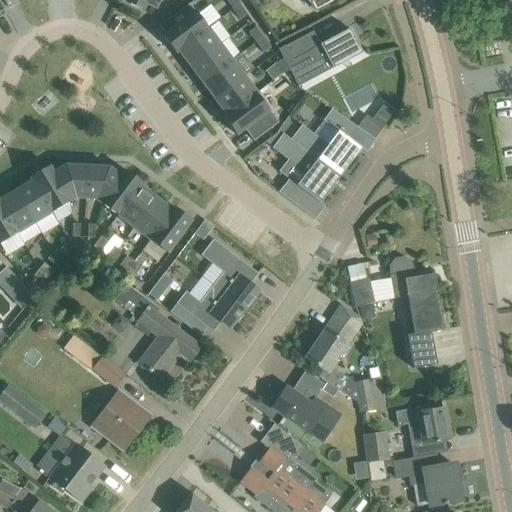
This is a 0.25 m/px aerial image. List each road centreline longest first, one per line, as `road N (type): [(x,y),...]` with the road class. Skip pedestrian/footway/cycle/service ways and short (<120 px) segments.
road 1 (residential): [(0,106),(18,57),(47,31),(82,31),(109,47),(195,162),(323,255)]
road 2 (secondary): [(511,511),(450,139)]
road 3 (unclassified): [(133,511),(323,255)]
road 4 (unclassified): [(323,255),(382,168),(450,139)]
road 5 (secondary): [(450,139),(418,0)]
